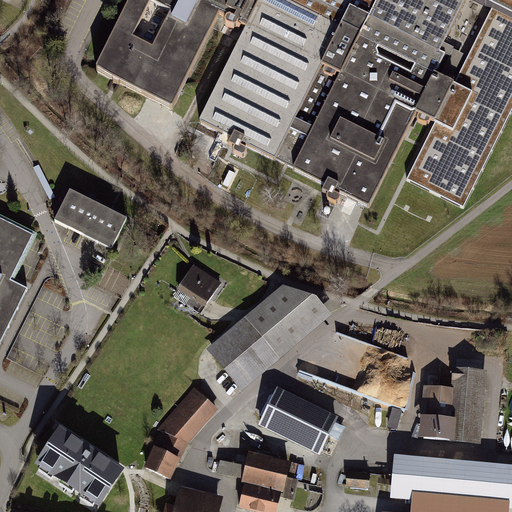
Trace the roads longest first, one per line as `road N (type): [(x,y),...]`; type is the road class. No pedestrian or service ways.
road 1 (track): [(173,225),(73,149),(0,79)]
road 2 (track): [(511,184),(382,285)]
